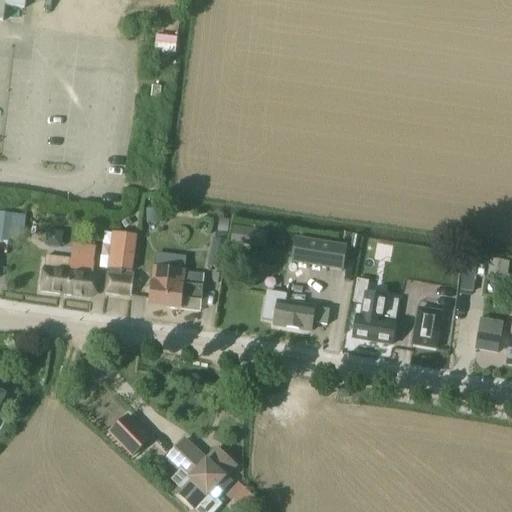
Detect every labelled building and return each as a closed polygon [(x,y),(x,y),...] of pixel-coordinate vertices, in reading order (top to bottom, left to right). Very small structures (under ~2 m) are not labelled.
[(25,0),(0,0),(0,21),(4,22),(5,7),(25,9),(25,0)] [(176,39),(156,37),(154,50),(175,52),(176,39)] [(0,213),(0,241),(7,243),(10,215),(0,213)] [(22,242),(25,216),(11,215),(8,240),(22,242)] [(213,239),(208,267),(225,270),(230,242),(228,242),(229,235),(215,232),(214,239),(213,239)] [(133,273),(137,238),(118,236),(114,270),(122,271),(133,273)] [(293,263),(342,271),(346,246),(297,238),(293,263)] [(153,268),(149,307),(180,311),(182,299),(201,301),(204,276),(184,274),(186,258),(155,254),(154,268),(153,268)] [(89,299),(92,276),(94,264),(47,257),(41,292),(89,299)] [(492,258),(490,273),(509,276),(511,261),(492,258)] [(385,262),(379,287),(429,299),(436,275),(385,262)] [(104,295),(131,299),(134,273),(133,273),(122,271),(122,276),(107,274),(104,295)] [(363,306),(365,295),(367,295),(369,283),(357,280),(352,304),(363,306)] [(267,293),(262,320),(275,322),(274,327),(310,333),(312,324),(327,326),(329,311),(314,309),(285,304),(286,296),(267,293)] [(357,317),(353,340),(391,346),(395,324),(382,322),(386,299),(367,295),(365,295),(363,306),(361,318),(357,317)] [(442,314),(419,310),(413,346),(437,350),(442,314)] [(480,319),(475,351),(498,355),(503,322),(480,319)] [(128,418),(111,435),(133,458),(151,442),(128,418)] [(205,461),(183,440),(166,459),(187,479),(179,489),(181,490),(177,495),(191,508),(195,504),(197,506),(208,494),(214,500),(226,487),(220,482),(234,467),(215,450),(205,461)] [(238,484),(226,498),(241,511),(253,498),(238,484)]
